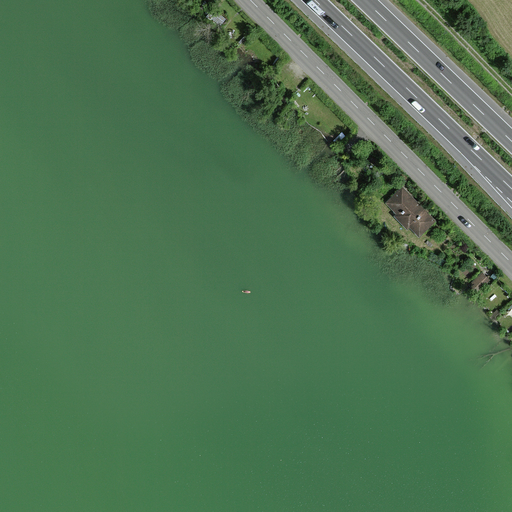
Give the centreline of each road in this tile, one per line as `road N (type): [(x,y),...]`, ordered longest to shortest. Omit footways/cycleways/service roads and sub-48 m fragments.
road 1 (secondary): [(511,263),(250,0)]
road 2 (motorway): [(305,0),(511,196)]
road 3 (motorway): [(511,144),(360,0)]
road 4 (track): [(418,0),(511,94)]
